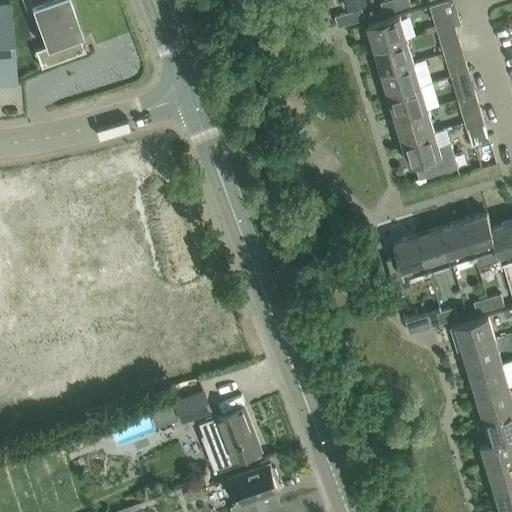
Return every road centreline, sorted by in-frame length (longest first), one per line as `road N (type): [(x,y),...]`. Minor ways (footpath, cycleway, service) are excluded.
road 1 (unclassified): [(347,511),(188,95)]
road 2 (unclassified): [(0,143),(78,130),(188,95)]
